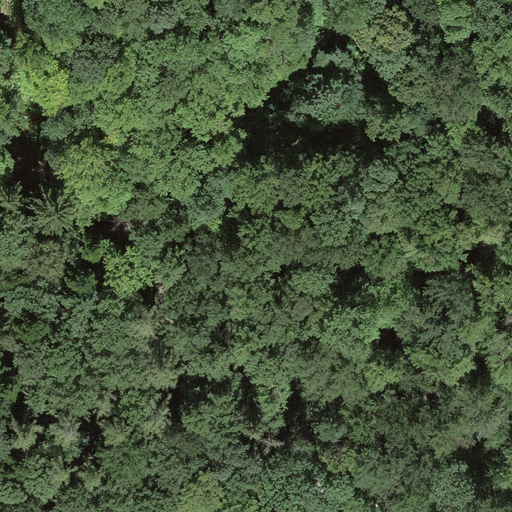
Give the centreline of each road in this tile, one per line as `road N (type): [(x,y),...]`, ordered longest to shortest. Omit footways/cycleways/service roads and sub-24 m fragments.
road 1 (track): [(0,152),(48,155),(87,171),(159,288),(188,381),(215,433),(243,460),(388,511)]
road 2 (track): [(87,171),(163,163),(281,79),(351,0)]
